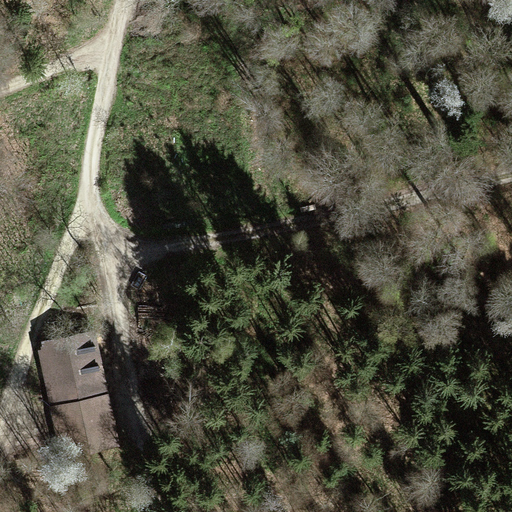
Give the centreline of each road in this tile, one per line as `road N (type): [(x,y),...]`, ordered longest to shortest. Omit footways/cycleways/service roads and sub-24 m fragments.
road 1 (track): [(109,275),(511,173)]
road 2 (track): [(91,189),(160,511)]
road 3 (track): [(91,189),(0,414)]
road 4 (track): [(91,189),(92,138),(124,0)]
